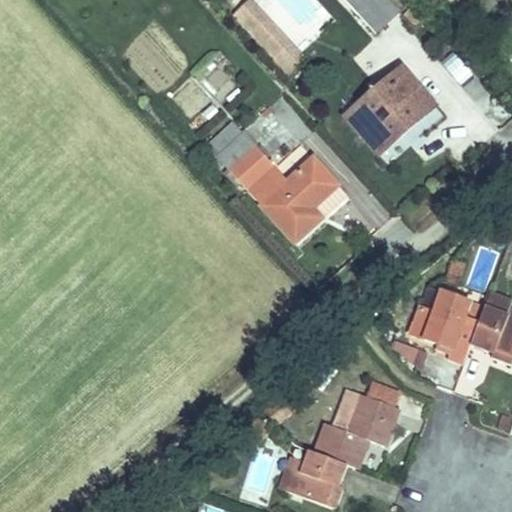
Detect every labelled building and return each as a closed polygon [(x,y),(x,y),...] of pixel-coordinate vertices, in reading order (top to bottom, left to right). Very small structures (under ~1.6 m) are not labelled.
[(386,0),(344,0),(376,34),(399,13),(386,0)] [(287,72),(302,58),(251,3),(237,17),(287,72)] [(441,67),(457,83),(470,70),(453,54),(441,67)] [(378,157),(436,107),(403,68),(345,118),(378,157)] [(207,146),(219,160),(246,136),(233,122),(207,146)] [(231,172),(257,148),(246,136),(219,160),(231,172)] [(257,148),(231,172),(296,244),(347,196),(314,160),(288,183),(257,148)] [(479,245),(466,284),(486,290),(499,251),(479,245)] [(458,286),(465,265),(454,261),(447,283),(458,286)] [(463,366),(471,347),(485,309),(442,293),(442,294),(428,289),(410,335),(437,346),(452,351),(449,356),(448,360),(463,366)] [(511,367),(511,310),(510,310),(511,305),(511,302),(490,295),(485,309),(471,347),(493,355),(492,360),(511,367)] [(452,351),(437,346),(435,351),(449,356),(452,351)] [(347,391),(333,428),(328,426),(317,455),(347,466),(357,470),(367,442),(385,448),(398,411),(395,409),(400,396),(372,385),(367,399),(347,391)] [(295,387),(267,413),(277,425),(305,398),(295,387)] [(256,444),(270,430),(260,419),(245,434),(256,444)] [(285,493),(336,511),(343,490),(339,488),(347,466),(317,455),(309,452),(301,475),(293,472),(285,493)] [(266,492),(274,457),(255,453),(247,487),(266,492)] [(285,493),(293,472),(289,470),(281,491),(285,493)]
